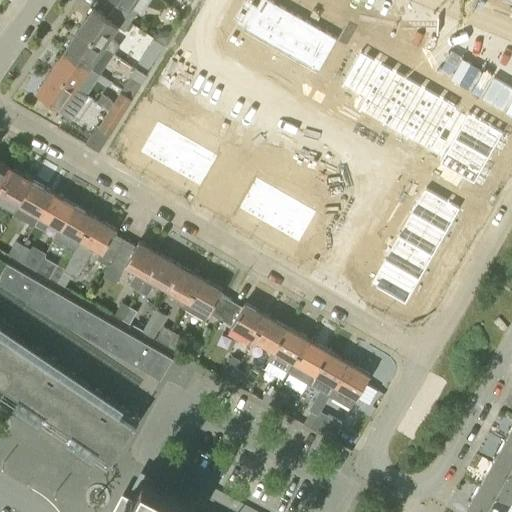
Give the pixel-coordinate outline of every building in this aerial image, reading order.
[(136,0),(118,0),(113,9),(131,22),(138,12),(131,8),(136,0)] [(210,0),(202,0),(201,3),(211,10),(215,3),(210,0)] [(246,0),(244,0),(233,20),(244,27),(243,29),(318,72),(338,37),(272,0),(259,0),(256,6),(246,0)] [(201,3),(196,10),(207,17),(211,10),(201,3)] [(344,39),(438,72),(450,40),(355,7),(344,39)] [(113,9),(106,18),(94,9),(80,30),(104,47),(113,53),(119,45),(110,38),(118,26),(125,31),(131,22),(113,9)] [(187,25),(183,32),(193,39),(197,32),(187,25)] [(155,36),(165,43),(172,33),(166,29),(159,31),(155,36)] [(104,47),(80,30),(65,50),(90,67),(104,47)] [(183,32),(178,39),(189,46),(193,39),(183,32)] [(213,58),(235,66),(243,45),(221,37),(213,58)] [(164,46),(154,39),(148,47),(158,54),(164,46)] [(178,39),(174,46),(184,52),(189,46),(178,39)] [(174,46),(170,53),(180,59),(184,52),(174,46)] [(90,67),(65,50),(51,70),(76,87),(90,67)] [(360,50),(340,85),(365,99),(358,111),(441,158),(439,163),(474,183),(503,131),(468,111),(466,116),(454,109),(456,105),(360,50)] [(450,79),(469,88),(483,61),(464,51),(450,79)] [(170,53),(165,60),(176,66),(180,59),(170,53)] [(189,56),(183,77),(205,83),(211,61),(189,56)] [(265,56),(258,78),(306,92),(312,70),(265,56)] [(165,60),(161,66),(171,73),(176,66),(165,60)] [(129,77),(140,84),(146,75),(135,68),(129,77)] [(76,87),(51,70),(37,91),(60,107),(57,110),(71,119),(81,106),(69,97),(76,87)] [(227,92),(250,100),(257,81),(233,73),(227,92)] [(109,110),(119,118),(131,99),(120,93),(109,110)] [(305,104),(301,125),(322,129),(326,108),(305,104)] [(119,118),(109,110),(99,126),(110,133),(119,118)] [(174,117),(168,127),(173,130),(175,131),(181,121),(174,117)] [(367,149),(373,127),(349,121),(343,142),(367,149)] [(146,142),(140,152),(155,161),(173,130),(168,127),(157,122),(152,132),(146,142)] [(145,128),(139,138),(146,142),(152,132),(145,128)] [(173,130),(155,161),(170,170),(187,139),(175,131),(173,130)] [(377,145),(399,156),(406,143),(384,132),(377,145)] [(206,136),(200,146),(202,147),(207,150),(213,140),(206,136)] [(187,139),(170,170),(184,178),(202,147),(200,146),(187,139)] [(202,147),(184,178),(199,187),(205,177),(211,166),(217,156),(207,150),(202,147)] [(0,159),(0,189),(13,167),(0,159)] [(211,166),(205,177),(212,181),(218,170),(211,166)] [(13,167),(0,189),(0,204),(14,212),(19,203),(20,203),(34,179),(13,167)] [(274,174),(268,184),(273,187),(275,188),(281,178),(274,174)] [(20,203),(40,214),(41,215),(54,191),(34,179),(20,203)] [(246,199),(240,209),(255,218),(273,187),(268,184),(258,179),(252,189),(246,199)] [(245,185),(239,195),(246,199),(252,189),(245,185)] [(273,187),(255,218),(270,227),(288,196),(275,188),(273,187)] [(425,187),(370,284),(405,303),(460,207),(425,187)] [(376,208),(396,219),(406,200),(385,190),(376,208)] [(41,215),(40,214),(34,225),(44,230),(50,220),(61,227),(75,203),(54,191),(41,215)] [(306,193),(300,203),(302,204),(307,207),(313,197),(306,193)] [(288,196),(270,227),(284,235),(302,204),(300,203),(288,196)] [(75,203),(61,227),(82,239),(96,215),(75,203)] [(302,204),(284,235),(300,244),(306,234),(312,223),(317,213),(307,207),(302,204)] [(82,239),(65,269),(72,272),(77,275),(91,251),(89,249),(92,244),(102,250),(97,258),(110,266),(126,239),(114,232),(117,227),(110,223),(96,215),(82,239)] [(312,223),(306,234),(313,238),(319,227),(312,223)] [(363,230),(351,255),(371,264),(383,239),(363,230)] [(126,239),(110,266),(121,272),(126,263),(137,269),(128,284),(139,290),(140,290),(161,253),(147,244),(140,240),(137,245),(126,239)] [(16,258),(23,245),(15,240),(7,254),(16,258)] [(23,245),(16,258),(36,270),(46,254),(31,247),(30,248),(23,245)] [(161,253),(140,290),(147,294),(155,280),(168,287),(182,265),(161,253)] [(18,270),(7,264),(0,275),(0,284),(7,289),(18,270)] [(48,277),(57,282),(65,269),(56,264),(49,277),(48,277)] [(202,276),(182,265),(168,287),(180,294),(178,298),(179,302),(185,306),(202,276)] [(64,286),(72,272),(65,269),(57,282),(64,286)] [(18,270),(7,289),(18,295),(29,276),(18,270)] [(40,283),(29,276),(18,295),(28,300),(26,302),(28,303),(40,283)] [(223,288),(202,276),(185,306),(206,318),(210,310),(222,316),(222,317),(232,300),(220,293),(223,288)] [(40,283),(28,303),(39,310),(51,289),(40,283)] [(51,289),(39,310),(50,316),(62,295),(51,289)] [(62,295),(50,316),(61,322),(73,302),(62,295)] [(222,317),(222,316),(218,323),(230,329),(232,325),(253,337),(267,313),(246,301),(243,306),(232,300),(222,317)] [(122,320),(130,306),(121,301),(114,315),(122,320)] [(73,302),(61,322),(72,328),(84,308),(73,302)] [(130,306),(122,320),(129,324),(137,310),(130,306)] [(95,314),(84,308),(72,328),(83,335),(95,314)] [(153,337),(166,314),(155,308),(142,331),(153,337)] [(287,325),(267,313),(253,337),(274,349),(287,325)] [(95,314),(83,335),(94,341),(106,321),(95,314)] [(106,321),(94,341),(105,347),(117,327),(106,321)] [(0,381),(113,457),(139,419),(0,325),(0,381)] [(163,343),(171,330),(162,325),(155,338),(163,343)] [(287,325),(274,349),(268,358),(289,370),(295,361),(308,337),(287,325)] [(117,327),(105,347),(116,354),(128,333),(117,327)] [(171,330),(163,343),(170,348),(178,334),(171,330)] [(128,333),(116,354),(127,360),(139,340),(128,333)] [(308,337),(295,361),(289,370),(299,375),(304,366),(315,373),(329,349),(308,337)] [(194,352),(199,351),(202,347),(201,342),(197,339),(192,340),(189,344),(190,349),(194,352)] [(150,346),(139,340),(127,360),(138,366),(150,346)] [(150,346),(138,366),(149,373),(161,352),(150,346)] [(329,349),(315,373),(310,382),(322,389),(330,394),(350,361),(329,349)] [(161,352),(149,373),(160,379),(172,359),(161,352)] [(228,380),(236,367),(240,359),(232,355),(220,376),(228,380)] [(371,373),(350,361),(330,394),(352,406),(371,373)] [(243,371),(236,367),(228,380),(235,385),(243,371)] [(270,404),(277,391),(269,386),(261,399),(270,404)] [(320,411),(330,394),(322,389),(310,410),(318,414),(320,411)] [(277,391),(270,404),(277,408),(285,395),(277,391)] [(310,428),(318,414),(310,410),(302,423),(310,428)] [(320,411),(318,414),(310,428),(332,440),(342,424),(320,411)] [(511,444),(505,440),(492,462),(511,473),(511,444)] [(511,473),(492,462),(480,484),(510,502),(511,498),(511,473)] [(143,477),(124,511),(192,511),(196,506),(143,477)] [(504,511),(510,502),(480,484),(467,507),(476,511),(504,511)]
